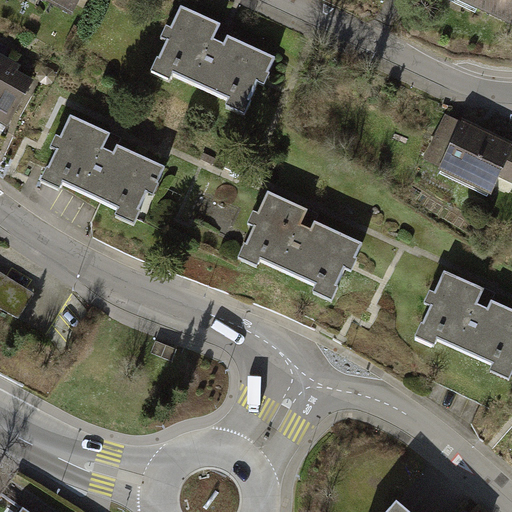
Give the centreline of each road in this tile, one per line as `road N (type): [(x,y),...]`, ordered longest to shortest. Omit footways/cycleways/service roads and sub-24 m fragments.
road 1 (residential): [(302,377),(246,329),(87,264),(0,208)]
road 2 (residential): [(302,377),(412,417),(511,499)]
road 3 (residential): [(511,91),(461,82),(290,0)]
road 4 (secondary): [(0,426),(51,451),(160,483)]
